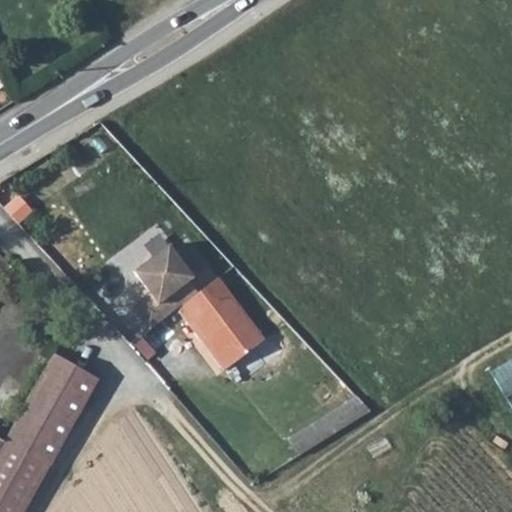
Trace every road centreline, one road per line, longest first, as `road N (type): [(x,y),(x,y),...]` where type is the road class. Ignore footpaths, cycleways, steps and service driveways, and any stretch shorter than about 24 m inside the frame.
road 1 (track): [(0,232),(261,511)]
road 2 (track): [(256,506),(511,341)]
road 3 (secondary): [(232,0),(0,143)]
